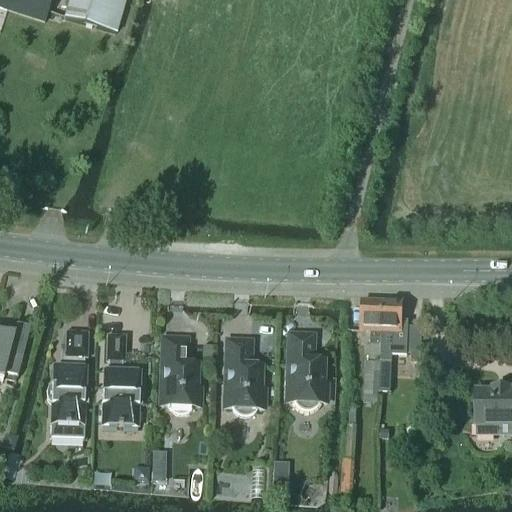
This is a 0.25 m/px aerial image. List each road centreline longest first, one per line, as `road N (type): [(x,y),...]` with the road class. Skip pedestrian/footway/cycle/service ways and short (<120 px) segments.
road 1 (secondary): [(337,275),(169,268),(0,246)]
road 2 (track): [(337,275),(406,0)]
road 3 (secondary): [(337,275),(511,276)]
